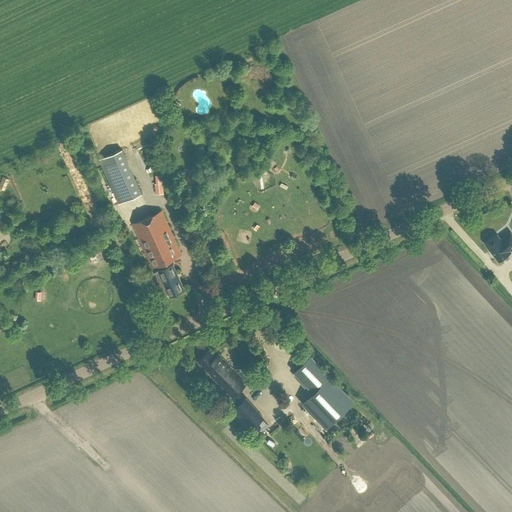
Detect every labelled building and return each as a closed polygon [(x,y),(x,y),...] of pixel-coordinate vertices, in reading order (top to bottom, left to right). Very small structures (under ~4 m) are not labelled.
[(128,150),(131,154),(138,148),(135,144),(128,150)] [(98,158),(118,202),(141,192),(121,147),(98,158)] [(187,174),(185,182),(193,184),(195,176),(187,174)] [(0,180),(0,186),(4,188),(8,177),(2,175),(0,180)] [(162,191),(161,180),(153,181),(154,192),(162,191)] [(208,207),(212,209),(218,198),(214,196),(208,207)] [(254,200),(250,205),(253,208),(252,209),(254,210),(259,205),(254,200)] [(161,209),(132,222),(152,266),(181,253),(161,209)] [(497,233),(485,243),(498,260),(510,251),(509,250),(511,248),(511,233),(510,231),(500,238),(497,233)] [(168,264),(166,260),(157,264),(158,268),(150,272),(161,296),(168,292),(169,295),(184,288),(172,262),(168,264)] [(198,361),(231,396),(246,381),(218,351),(215,354),(209,348),(199,357),(200,359),(198,361)] [(308,353),(293,367),(312,388),(301,398),(323,424),(350,399),(308,353)] [(230,408),(254,435),(268,423),(245,396),(230,408)] [(281,450),(294,440),(289,434),(276,445),(281,450)]
